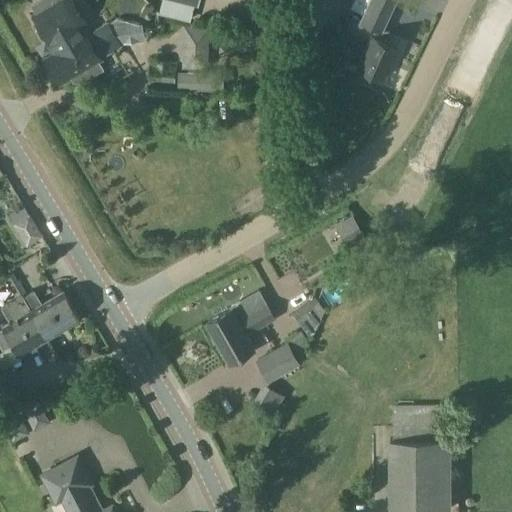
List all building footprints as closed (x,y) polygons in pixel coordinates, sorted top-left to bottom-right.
[(100,57),(99,55),(120,43),(109,24),(88,37),(66,0),(40,0),(34,4),(39,13),(36,14),(37,15),(32,18),(43,36),(47,33),(51,39),(51,38),(58,50),(46,58),(48,60),(45,61),(44,64),(49,72),(52,73),(54,71),(60,80),(71,74),(74,79),(80,80),(92,73),(87,64),(100,57)] [(354,14),(349,25),(372,36),(358,65),(383,77),(397,47),(385,41),(390,31),(383,28),(395,0),(370,0),(362,18),(354,14)] [(151,66),(150,81),(174,82),(174,67),(151,66)] [(179,70),(178,87),(224,89),(225,72),(179,70)] [(43,236),(30,214),(14,222),(27,245),(43,236)] [(354,215),(337,225),(350,246),(366,236),(354,215)] [(62,291),(31,309),(47,337),(78,319),(62,291)] [(47,337),(31,309),(30,310),(21,294),(0,306),(9,322),(2,325),(3,326),(0,327),(0,337),(5,346),(12,342),(19,354),(47,338),(47,337)] [(314,296),(292,313),(311,338),(325,311),(314,296)] [(247,334),(274,318),(266,303),(238,319),(232,308),(207,322),(230,362),(254,348),(247,334)] [(171,344),(190,337),(186,324),(166,331),(171,344)] [(288,342),(258,359),(269,379),(299,362),(310,342),(302,330),(286,339),(288,342)] [(268,385),(255,408),(262,413),(258,421),(266,425),(274,411),(276,412),(285,396),(268,385)] [(39,402),(24,409),(34,428),(49,421),(39,402)] [(397,436),(391,435),(391,508),(454,506),(453,404),(397,404),(397,436)] [(18,412),(4,420),(14,439),(28,432),(18,412)] [(77,455),(42,473),(56,501),(62,498),(69,511),(115,511),(112,505),(101,511),(87,485),(91,482),(77,455)] [(504,496),(510,477),(501,475),(496,493),(504,496)]
